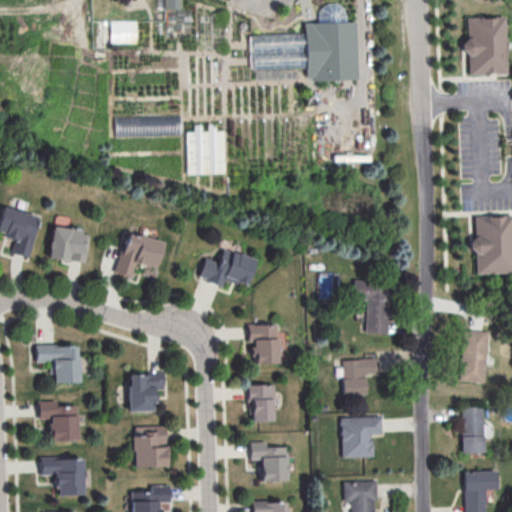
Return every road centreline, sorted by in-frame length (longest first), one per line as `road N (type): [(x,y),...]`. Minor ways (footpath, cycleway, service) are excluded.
road 1 (residential): [(424,511),(420,0)]
road 2 (residential): [(0,302),(63,299),(193,340),(202,353),(208,511)]
